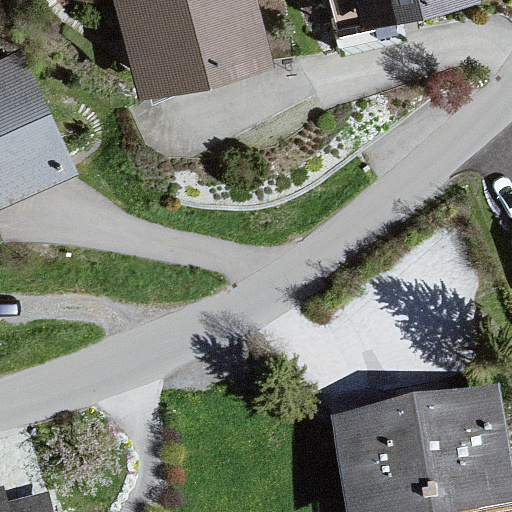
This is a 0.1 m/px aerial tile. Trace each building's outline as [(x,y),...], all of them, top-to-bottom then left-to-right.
[(269,56),(255,0),(126,0),(110,4),(131,90),(269,56)] [(475,0),(347,0),(354,29),(475,0)] [(0,202),(76,170),(25,49),(0,59),(0,202)] [(467,511),(511,504),(511,445),(500,380),(332,411),(350,511),(467,511)] [(0,511),(59,511),(52,483),(5,495),(3,485),(0,485),(0,511)]
